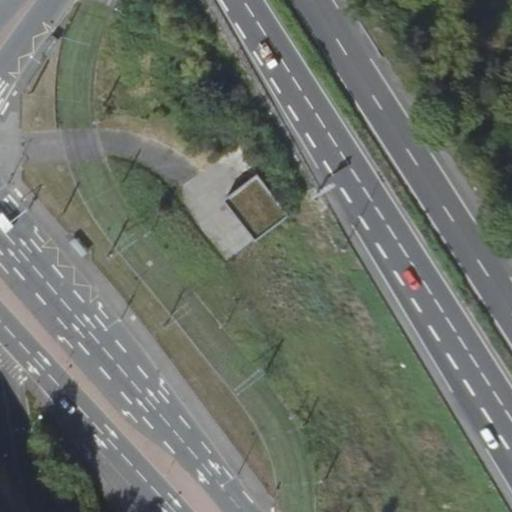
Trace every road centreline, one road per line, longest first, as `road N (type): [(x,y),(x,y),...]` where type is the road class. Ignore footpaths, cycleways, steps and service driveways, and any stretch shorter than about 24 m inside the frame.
road 1 (motorway): [(242,0),(511,434)]
road 2 (secondary): [(242,511),(0,224)]
road 3 (motorway): [(511,306),(314,0)]
road 4 (secondary): [(0,319),(170,511)]
